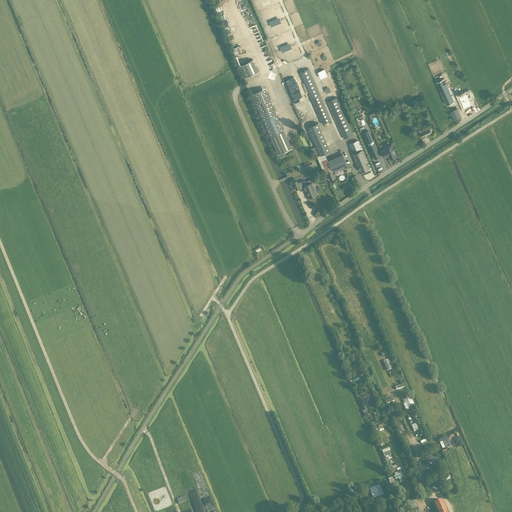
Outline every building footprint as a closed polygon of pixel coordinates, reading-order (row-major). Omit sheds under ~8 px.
[(258,71),(252,59),(239,65),(244,77),(258,71)] [(299,72),(311,98),(322,124),(331,120),(308,68),(299,72)] [(444,79),(436,83),(448,106),(456,102),(444,79)] [(251,94),(269,135),(278,154),(291,148),(265,88),(251,94)] [(470,92),(459,97),(464,108),(471,105),(468,98),(472,96),(470,92)] [(327,101),(344,138),(353,134),(337,97),(327,101)] [(457,109),(451,111),(454,119),(461,116),(457,109)] [(308,127),(320,154),(330,150),(317,123),(308,127)] [(425,137),(424,136),(432,133),(429,126),(419,130),(422,137),(423,138),(425,137)] [(369,131),(363,133),(368,143),(374,141),(369,131)] [(358,140),(348,144),(360,172),(369,168),(358,140)] [(369,145),(375,158),(380,156),(374,143),(369,145)] [(390,158),(396,156),(391,145),(385,147),(386,148),(381,150),(383,157),(388,155),(390,158)] [(320,154),(317,156),(325,174),(332,171),(347,164),(342,154),(328,160),(324,153),(320,154)] [(335,178),(332,171),(327,173),(330,180),(335,178)] [(298,183),(297,181),(293,182),(296,189),(300,188),(304,187),(305,190),(306,190),(309,197),(317,194),(314,187),(315,186),(312,179),(305,182),(305,181),(298,183)] [(436,511),(446,511),(442,501),(433,505),(436,511)]
